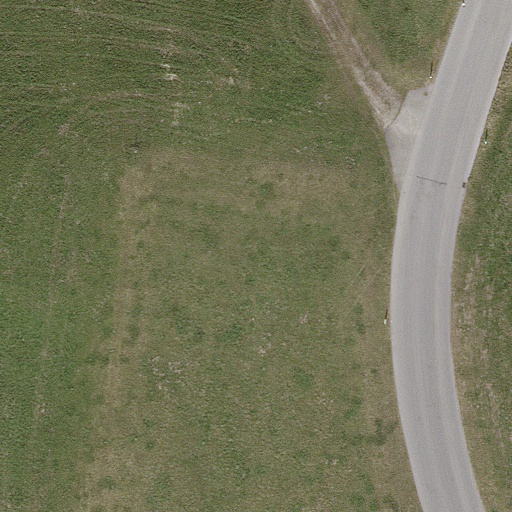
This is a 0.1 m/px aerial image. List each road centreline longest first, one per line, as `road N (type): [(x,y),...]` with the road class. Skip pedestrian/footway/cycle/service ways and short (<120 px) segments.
road 1 (tertiary): [(450,511),(426,369),(434,213),(501,0)]
road 2 (track): [(317,0),(434,213)]
